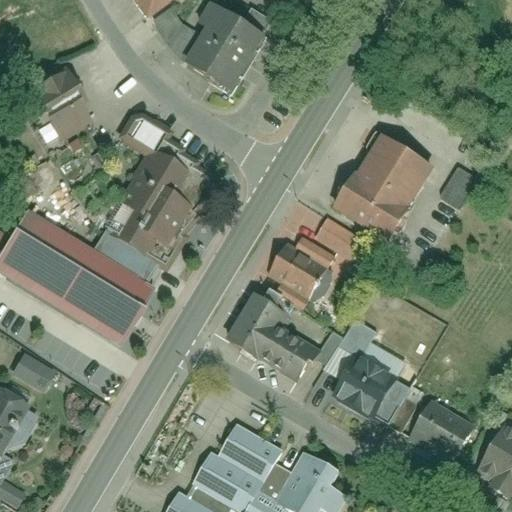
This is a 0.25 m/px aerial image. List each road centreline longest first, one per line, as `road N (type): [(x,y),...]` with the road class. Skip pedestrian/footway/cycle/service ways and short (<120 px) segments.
road 1 (residential): [(172,338),(453,511)]
road 2 (residential): [(91,0),(154,88),(285,167)]
road 3 (secondary): [(172,338),(285,167)]
road 4 (secondary): [(71,511),(172,338)]
road 5 (secondary): [(285,167),(386,0)]
